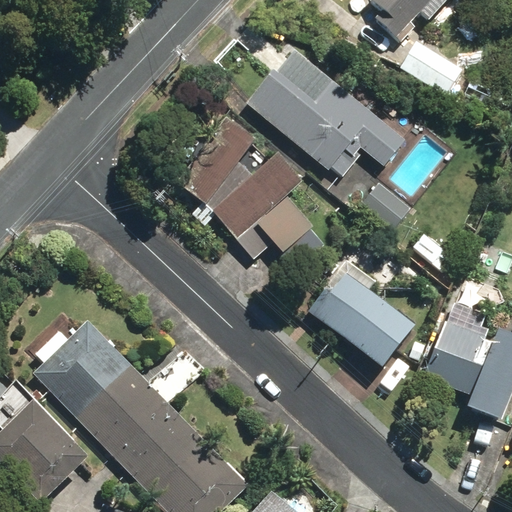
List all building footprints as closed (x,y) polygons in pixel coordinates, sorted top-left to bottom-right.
[(359,18),(391,44),(414,19),(422,28),(446,0),(364,0),(361,5),(366,11),(359,18)] [(419,41),(400,68),(444,100),(464,73),(419,41)] [(286,51),(243,103),(327,173),(351,144),(384,172),(403,148),(286,51)] [(161,180),(198,208),(245,147),(208,118),(161,180)] [(208,218),(247,263),(263,251),(288,279),(321,250),(278,203),(294,189),(270,163),(208,218)] [(407,213),(374,186),(354,209),(387,237),(407,213)] [(451,262),(420,238),(409,252),(439,276),(451,262)] [(409,328),(344,273),(302,322),(367,377),(409,328)] [(511,339),(500,334),(494,346),(488,342),(451,322),(421,375),(462,398),(467,400),(463,408),(494,424),(511,388),(511,339)] [(40,365),(29,379),(163,511),(221,511),(249,484),(85,323),(71,336),(61,327),(32,357),(40,365)] [(24,398),(0,428),(0,464),(49,504),(91,452),(24,398)] [(290,511),(266,488),(241,511),(290,511)] [(123,511),(103,503),(99,511),(123,511)]
